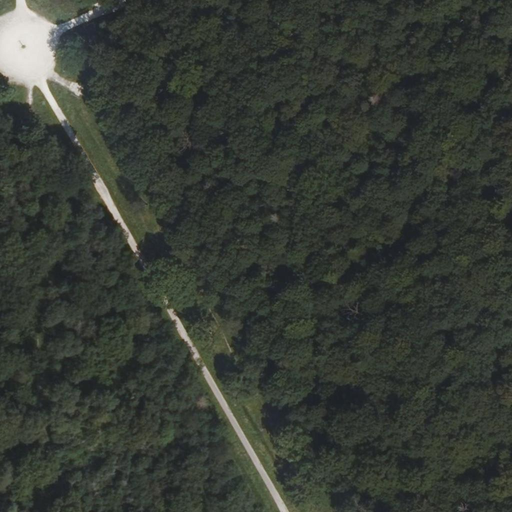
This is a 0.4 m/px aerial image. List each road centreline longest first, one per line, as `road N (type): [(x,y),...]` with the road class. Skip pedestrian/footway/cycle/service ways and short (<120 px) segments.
road 1 (track): [(285,511),(41,81)]
road 2 (track): [(314,511),(262,403),(86,95)]
road 3 (track): [(44,511),(23,87)]
